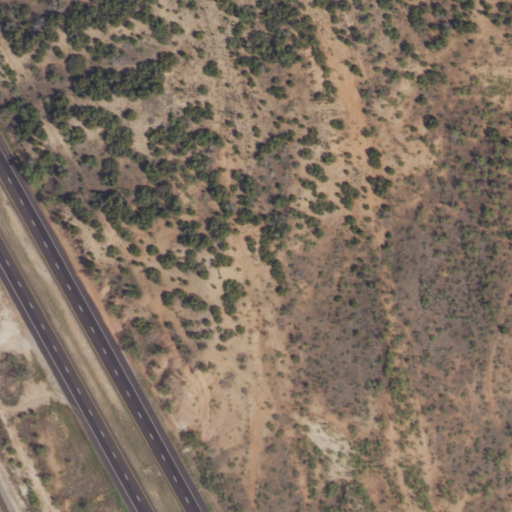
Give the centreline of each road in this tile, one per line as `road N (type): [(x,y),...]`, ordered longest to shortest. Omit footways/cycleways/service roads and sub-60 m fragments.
road 1 (trunk): [(194,511),(0,166)]
road 2 (trunk): [(0,237),(153,511)]
